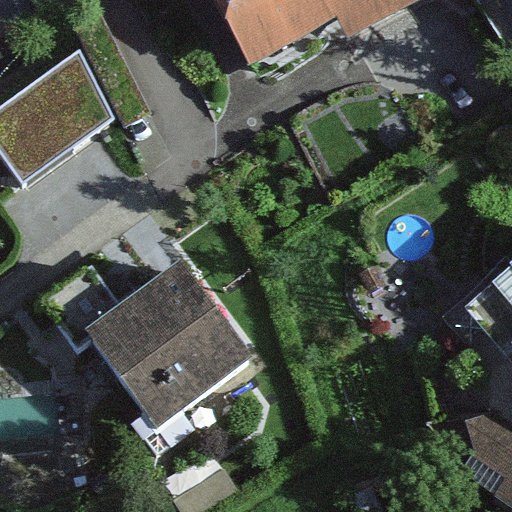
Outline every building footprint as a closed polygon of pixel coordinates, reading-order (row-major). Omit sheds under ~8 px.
[(223,0),(263,69),(384,0),(223,0)] [(92,61),(0,127),(0,132),(36,182),(130,114),(92,61)] [(268,376),(195,277),(133,323),(104,286),(68,312),(170,449),(268,376)] [(511,286),(476,319),(511,359),(511,286)] [(511,440),(497,433),(467,486),(511,511),(511,440)]
